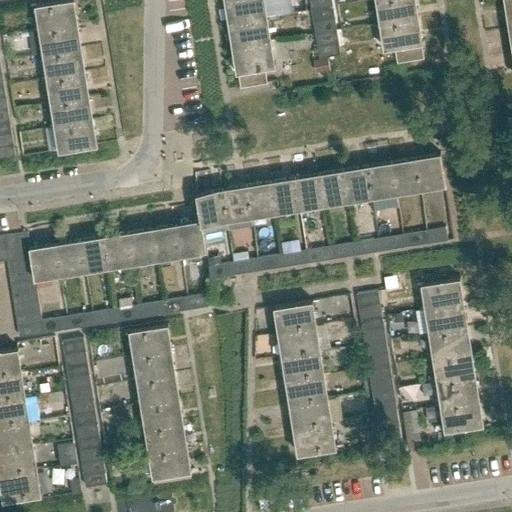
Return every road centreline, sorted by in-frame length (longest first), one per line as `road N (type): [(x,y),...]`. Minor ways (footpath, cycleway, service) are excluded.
road 1 (residential): [(0,195),(137,174),(153,137),(156,0)]
road 2 (residential): [(367,511),(511,490)]
